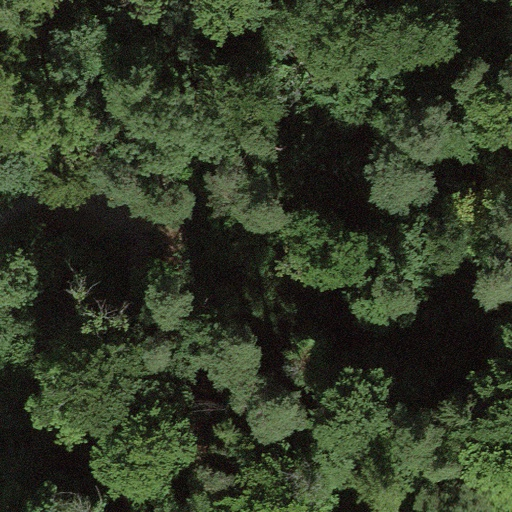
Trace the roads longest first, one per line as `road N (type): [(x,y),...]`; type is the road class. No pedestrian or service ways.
road 1 (track): [(33,199),(92,197),(131,220),(131,511)]
road 2 (track): [(131,220),(178,225),(185,248),(213,511)]
road 3 (track): [(0,229),(139,103),(231,0)]
